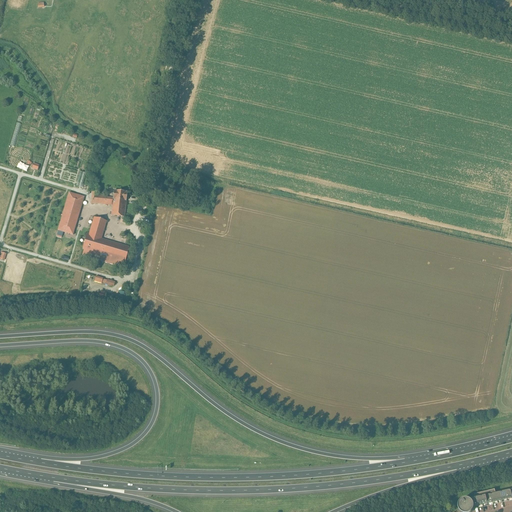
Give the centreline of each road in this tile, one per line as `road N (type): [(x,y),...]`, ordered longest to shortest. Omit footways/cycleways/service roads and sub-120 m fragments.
road 1 (motorway): [(407,462),(323,454),(269,437),(125,337),(0,336)]
road 2 (motorway): [(53,478),(166,489),(296,488),(457,466)]
road 3 (motorway): [(407,462),(213,478),(41,462)]
road 4 (motorway): [(0,345),(112,344),(134,354),(154,380),(154,417),(132,444),(41,462)]
road 5 (unclassified): [(511,32),(371,0)]
road 6 (motorway): [(332,511),(457,466)]
road 7 (motorway): [(53,478),(176,511)]
road 8 (unknown): [(18,174),(140,195)]
